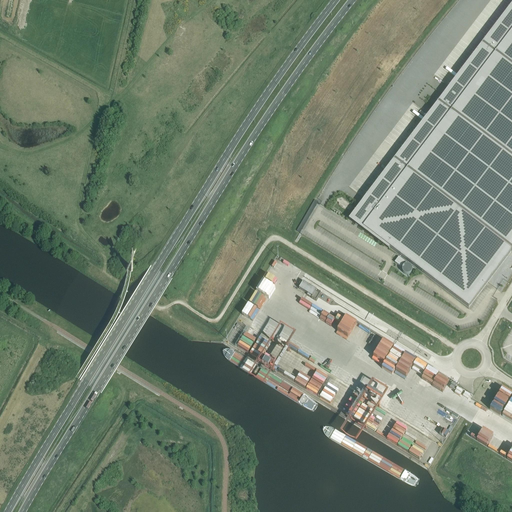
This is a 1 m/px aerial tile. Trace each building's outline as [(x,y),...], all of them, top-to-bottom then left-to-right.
[(399,154),(392,164),(391,163),(364,200),(350,218),(378,240),(469,308),(511,251),(511,4),(487,38),(480,48),(480,47),(449,87),(449,88),(429,114),(399,154)] [(442,74),(454,80),(455,78),(444,71),(442,74)] [(399,257),(395,262),(401,267),(405,262),(399,257)] [(274,260),(271,265),(278,269),(281,263),(274,260)] [(408,264),(402,270),(407,275),(413,269),(408,264)] [(256,291),(267,298),(273,288),(262,280),(256,291)] [(303,282),(299,289),(312,297),(311,298),(316,301),(321,293),(303,282)] [(310,311),(321,317),(323,312),(313,307),(316,301),(313,300),(311,304),(307,302),(308,299),(307,298),(305,301),(301,299),(300,302),(312,308),(310,311)] [(355,327),(357,323),(345,316),(343,320),(355,327)] [(362,344),(369,330),(358,324),(352,338),(359,341),(358,343),(362,344)] [(371,348),(376,351),(383,339),(372,333),(364,347),(370,350),(371,348)] [(248,353),(251,348),(240,342),(237,347),(248,353)] [(299,374),(311,353),(301,347),(299,350),(294,347),(292,350),(298,353),(292,363),(295,365),(292,370),(299,374)] [(433,384),(445,391),(450,382),(439,375),(433,384)] [(343,412),(353,418),(361,405),(350,399),(353,394),(341,387),(332,403),(340,407),(340,408),(344,410),(343,412)] [(493,402),(505,409),(511,397),(511,393),(502,388),(493,402)] [(331,402),(334,397),(324,391),(321,395),(331,402)] [(358,412),(354,419),(364,425),(368,418),(358,412)] [(448,412),(447,420),(456,422),(457,414),(448,412)] [(387,429),(380,425),(379,427),(367,421),(364,427),(386,438),(388,433),(386,432),(387,429)] [(386,439),(402,449),(409,437),(411,438),(409,441),(413,443),(414,440),(412,439),(413,436),(411,434),(412,431),(408,428),(402,439),(396,435),(395,438),(388,435),(386,439)]
